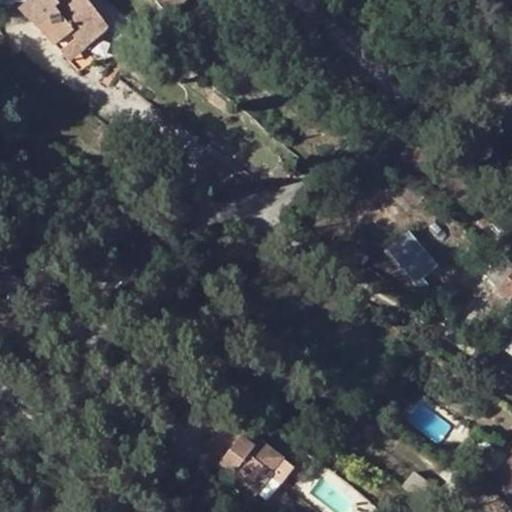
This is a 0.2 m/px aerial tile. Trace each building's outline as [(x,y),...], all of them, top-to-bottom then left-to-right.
[(86,46),(104,32),(107,29),(84,0),(30,0),(20,9),(60,50),(74,39),(82,49),(86,46)] [(154,0),(169,16),(186,0),(154,0)] [(90,51),(107,36),(104,32),(86,46),(90,51)] [(74,39),(60,50),(69,61),(82,49),(74,39)] [(437,266),(408,232),(402,237),(432,270),(437,266)] [(386,251),(422,291),(428,286),(422,279),(432,270),(402,237),(386,251)] [(511,299),(511,265),(501,255),(497,261),(483,276),(498,289),(511,301),(511,299)] [(253,460),(263,447),(225,418),(214,432),(233,446),(212,473),(249,501),(271,474),(253,460)] [(511,457),(490,480),(511,501),(511,457)] [(427,485),(411,473),(401,487),(418,499),(427,485)] [(511,511),(493,495),(482,507),(487,511),(511,511)] [(240,511),(243,508),(227,497),(221,504),(232,511),(240,511)]
